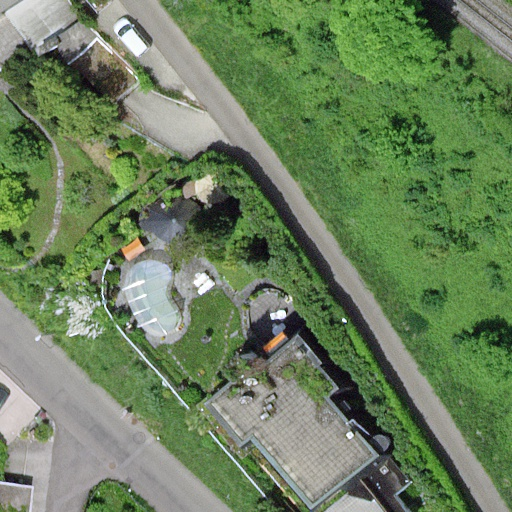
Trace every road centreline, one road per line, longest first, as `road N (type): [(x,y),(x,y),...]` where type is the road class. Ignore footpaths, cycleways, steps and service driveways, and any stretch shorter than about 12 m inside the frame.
road 1 (residential): [(493,511),(262,143),(142,0)]
road 2 (tertiary): [(186,511),(75,407)]
